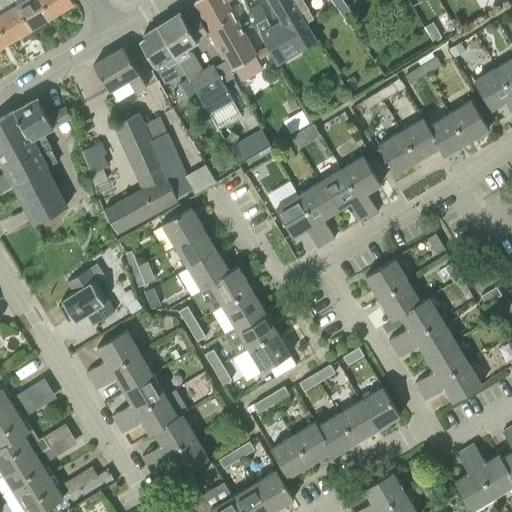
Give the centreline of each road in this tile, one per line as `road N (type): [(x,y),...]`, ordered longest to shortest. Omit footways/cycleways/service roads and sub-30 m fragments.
road 1 (residential): [(150,511),(0,263)]
road 2 (residential): [(433,431),(325,257)]
road 3 (residential): [(325,257),(467,174)]
road 4 (residential): [(325,257),(275,276),(221,189)]
road 5 (residential): [(332,511),(336,489),(433,431)]
road 6 (residential): [(0,99),(109,33)]
